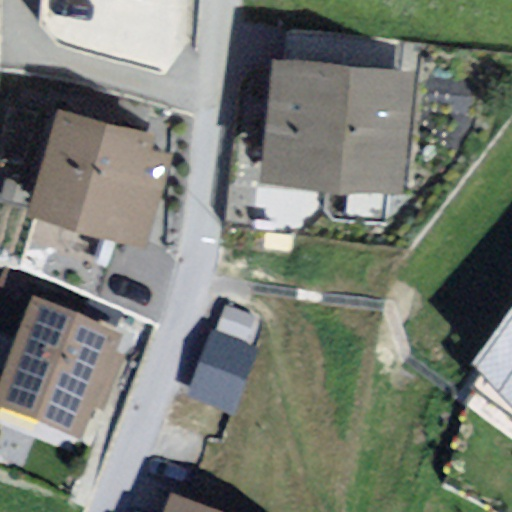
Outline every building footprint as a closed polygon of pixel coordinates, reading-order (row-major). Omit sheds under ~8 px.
[(416,69),(276,51),(260,168),(400,186),(416,69)] [(178,122),(69,89),(35,201),(144,234),(178,122)] [(237,406),(265,313),(221,300),(193,393),(237,406)] [(0,406),(82,438),(123,334),(40,301),(0,403),(0,406)] [(511,324),(468,390),(511,419),(511,324)] [(211,511),(171,497),(165,511),(211,511)]
